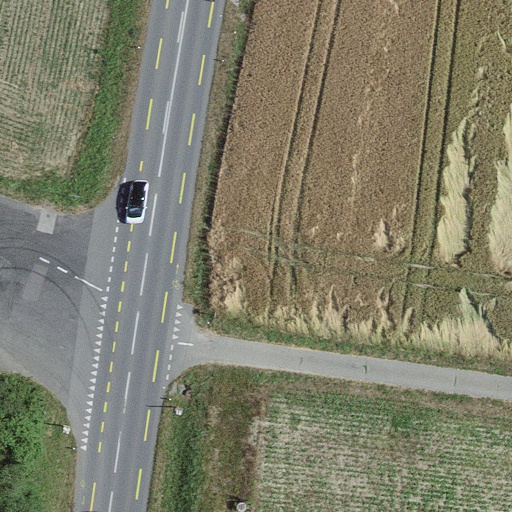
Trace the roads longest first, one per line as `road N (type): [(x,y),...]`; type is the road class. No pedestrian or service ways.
road 1 (secondary): [(191,0),(148,278)]
road 2 (secondary): [(148,278),(113,511)]
road 3 (unclassified): [(0,225),(148,278)]
